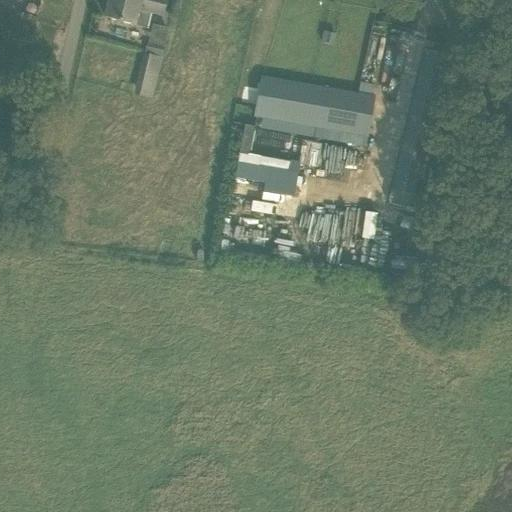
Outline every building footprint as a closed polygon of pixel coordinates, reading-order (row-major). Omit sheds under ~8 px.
[(108,0),(104,17),(147,28),(151,12),(162,15),(165,0),(108,0)] [(37,18),(20,13),(14,37),(30,41),(37,18)] [(320,42),(333,45),(336,34),(323,30),(320,42)] [(149,55),(161,58),(163,47),(146,43),(144,53),(149,55)] [(419,69),(391,190),(414,197),(443,75),(448,55),(424,49),(419,69)] [(139,95),(151,98),(162,58),(149,55),(139,95)] [(367,136),(374,96),(262,76),(254,117),(367,136)] [(291,185),(294,160),(244,156),(242,181),(291,185)]
